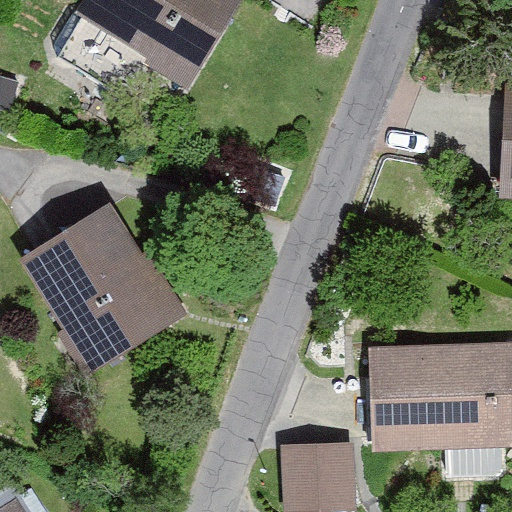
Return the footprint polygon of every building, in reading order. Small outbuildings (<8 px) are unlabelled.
[(73,0),(70,6),(183,79),(235,0),(73,0)] [(511,78),(505,78),(502,192),(511,192),(511,78)] [(110,203),(26,253),(91,363),(175,313),(110,203)] [(511,338),(369,341),(371,445),(511,442),(511,338)] [(281,438),(282,507),(355,507),(355,437),(281,438)] [(508,446),(449,447),(449,468),(509,466),(508,446)]
